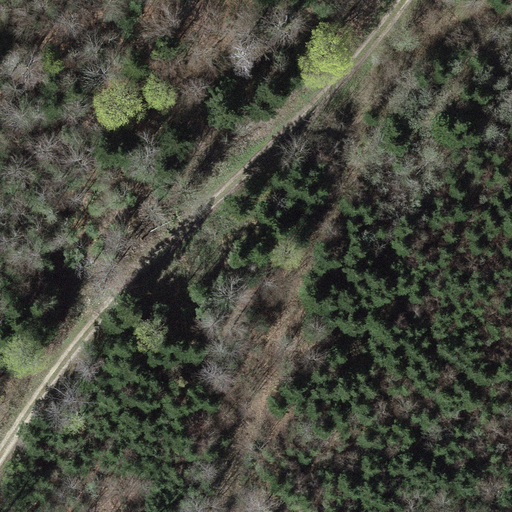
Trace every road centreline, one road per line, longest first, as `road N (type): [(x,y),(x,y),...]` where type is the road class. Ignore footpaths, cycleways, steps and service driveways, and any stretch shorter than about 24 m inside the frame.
road 1 (track): [(398,0),(357,63),(158,237),(0,434)]
road 2 (track): [(357,63),(305,209),(203,430)]
